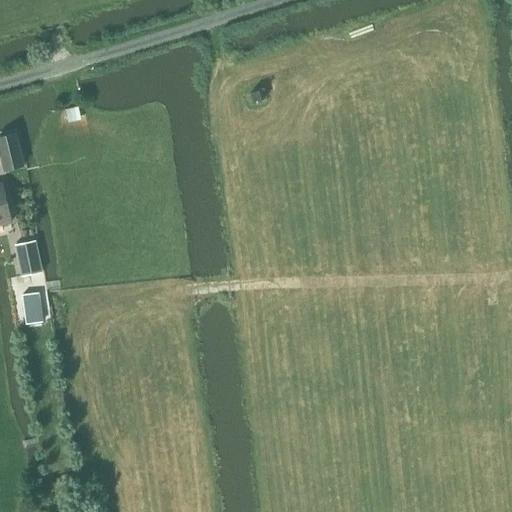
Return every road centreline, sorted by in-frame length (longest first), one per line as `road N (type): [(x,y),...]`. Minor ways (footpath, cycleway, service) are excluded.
road 1 (track): [(511,278),(180,293)]
road 2 (residential): [(0,84),(283,0)]
